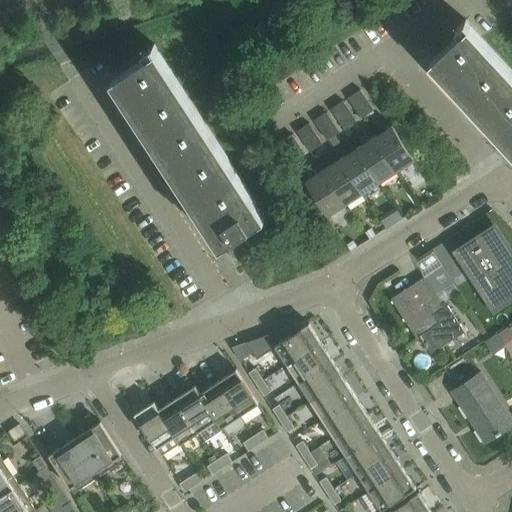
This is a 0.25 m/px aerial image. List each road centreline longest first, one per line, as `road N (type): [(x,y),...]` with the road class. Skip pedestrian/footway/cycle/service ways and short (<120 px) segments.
road 1 (residential): [(473,500),(330,285)]
road 2 (residential): [(89,376),(330,285)]
road 3 (residential): [(330,285),(499,179),(511,192)]
road 4 (residential): [(178,511),(89,376)]
